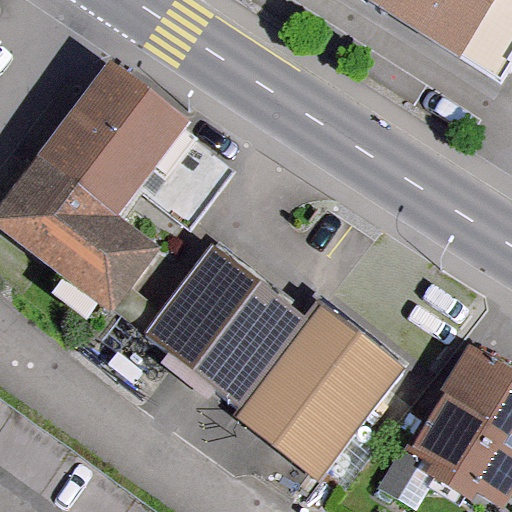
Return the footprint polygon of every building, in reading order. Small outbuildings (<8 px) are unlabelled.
[(511,68),(511,0),(330,0),(491,101),(511,68)] [(116,235),(188,142),(116,87),(2,234),(111,318),(153,264),(116,235)] [(282,320),(193,263),(126,368),(321,491),(403,363),(297,296),(282,320)] [(501,511),(511,492),(511,393),(472,372),(419,466),(499,511),(501,511)] [(148,511),(0,407),(0,482),(42,511),(148,511)]
